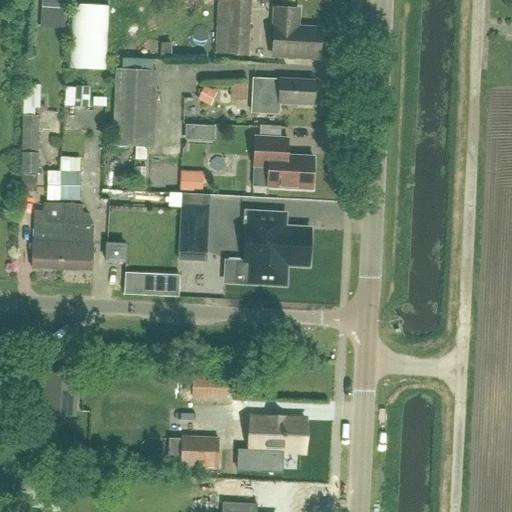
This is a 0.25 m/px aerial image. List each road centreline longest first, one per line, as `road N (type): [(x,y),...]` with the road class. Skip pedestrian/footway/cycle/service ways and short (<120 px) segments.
road 1 (unclassified): [(368,319),(0,301)]
road 2 (residential): [(460,366),(479,0)]
road 3 (unclassified): [(368,319),(382,0)]
road 4 (unclassified): [(357,511),(366,358)]
road 5 (residential): [(453,511),(460,366)]
